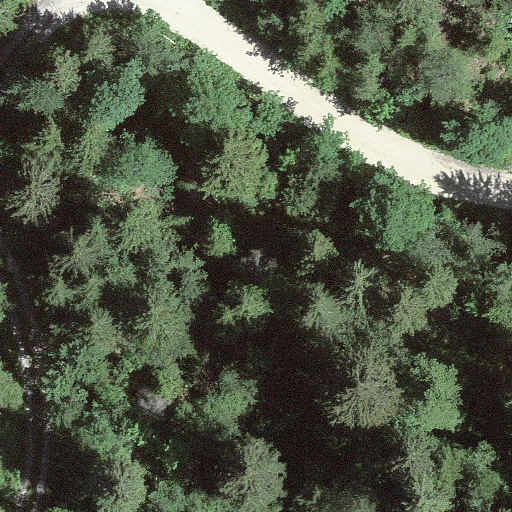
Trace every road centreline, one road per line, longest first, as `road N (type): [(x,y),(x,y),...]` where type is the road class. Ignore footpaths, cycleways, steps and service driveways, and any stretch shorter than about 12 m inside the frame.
road 1 (track): [(511,192),(405,168),(170,0)]
road 2 (track): [(31,511),(42,435),(39,385),(0,240)]
